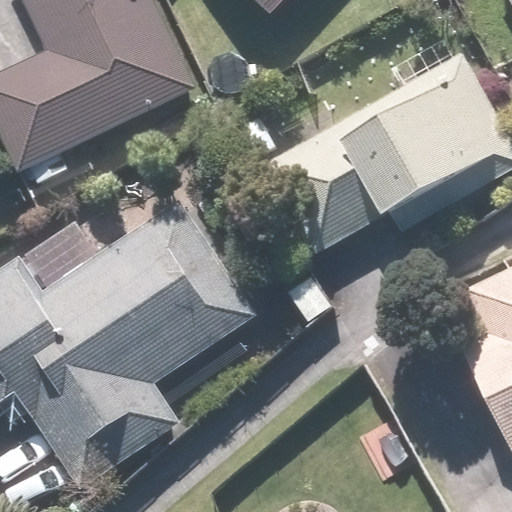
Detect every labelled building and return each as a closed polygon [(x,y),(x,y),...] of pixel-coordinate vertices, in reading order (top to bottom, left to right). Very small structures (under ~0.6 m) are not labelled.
[(141,0),(11,0),(41,61),(0,80),(0,145),(18,182),(190,100),(141,0)] [(292,0),(231,0),(265,30),(292,0)] [(511,175),(511,165),(457,64),(256,173),(305,263),(431,195),(441,214),(511,175)] [(17,272),(10,262),(0,269),(0,413),(7,408),(68,493),(168,422),(148,393),(251,319),(172,209),(98,262),(75,230),(17,272)] [(457,348),(508,459),(511,457),(511,274),(467,296),(485,335),(457,348)]
